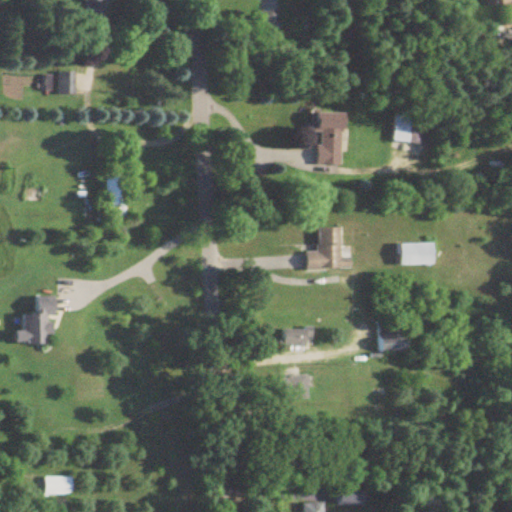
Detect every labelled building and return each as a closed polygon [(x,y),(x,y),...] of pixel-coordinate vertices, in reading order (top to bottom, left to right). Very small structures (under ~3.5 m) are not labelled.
[(100,0),(76,0),(77,22),(101,22),(100,0)] [(511,5),(502,5),(501,0),(480,0),(481,27),(511,27),(511,5)] [(275,11),(256,11),(256,31),(275,31),(275,11)] [(54,73),(54,95),(71,95),(71,73),(54,73)] [(431,146),(435,112),(392,107),(388,142),(431,146)] [(306,133),(311,133),(311,166),(335,166),(336,114),(306,114),(306,133)] [(121,219),(121,175),(97,175),(97,219),(121,219)] [(335,229),(312,230),(312,254),(299,254),(299,273),(346,272),(346,259),(336,259),(335,229)] [(428,267),(428,244),(393,244),(393,267),(428,267)] [(6,345),(45,346),(45,298),(28,298),(28,316),(16,316),(15,333),(7,333),(6,345)] [(389,316),(373,316),(374,352),(401,352),(400,321),(389,321),(389,316)] [(309,330),(277,330),(277,348),(308,348),(309,330)] [(302,400),(302,377),(277,377),(277,400),(302,400)] [(67,478),(39,478),(39,496),(67,496),(67,478)] [(330,505),(357,507),(358,491),(331,490),(330,505)]
